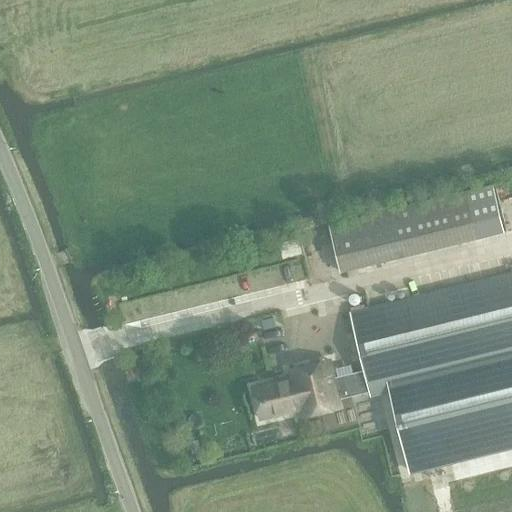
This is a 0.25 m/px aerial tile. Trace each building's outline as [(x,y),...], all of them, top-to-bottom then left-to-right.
[(494,186),(506,233),(511,231),(511,183),(511,181),(494,186)] [(330,229),(339,270),(502,230),(490,186),(330,229)] [(511,276),(365,312),(352,316),(365,371),(370,392),(372,397),(387,394),(406,471),(511,445),(511,276)] [(363,305),(350,308),(352,316),(365,312),(363,305)] [(279,325),(270,327),(273,339),(282,336),(279,325)] [(241,341),(234,345),(240,355),(247,350),(241,341)] [(329,361),(300,368),(311,415),(341,408),(339,400),(370,392),(365,371),(334,379),(329,361)] [(292,379),(253,388),(260,417),(260,420),(272,417),(300,410),(302,417),(302,418),(304,417),(311,415),(300,368),(290,371),(292,379)]
